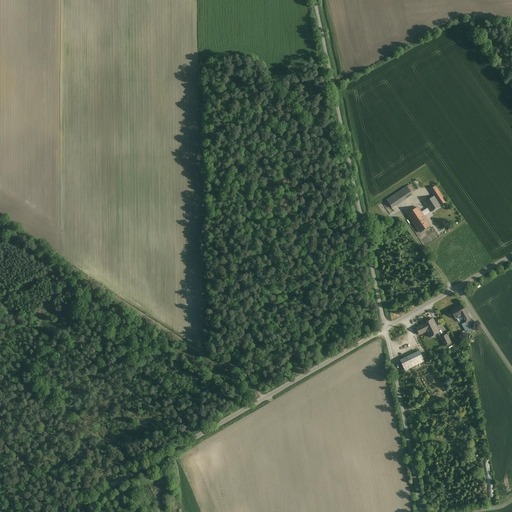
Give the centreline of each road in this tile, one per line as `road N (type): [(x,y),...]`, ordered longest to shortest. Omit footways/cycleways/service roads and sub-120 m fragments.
road 1 (unclassified): [(65,511),(385,328)]
road 2 (unclassified): [(314,0),(385,328)]
road 3 (track): [(265,397),(61,259)]
road 4 (unclassified): [(385,328),(420,511)]
road 5 (unclassified): [(385,328),(511,255)]
